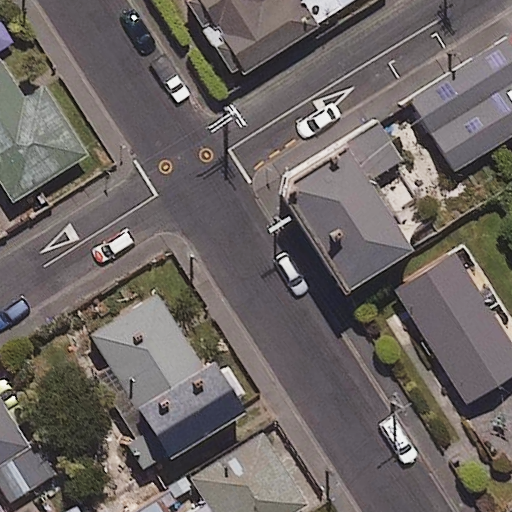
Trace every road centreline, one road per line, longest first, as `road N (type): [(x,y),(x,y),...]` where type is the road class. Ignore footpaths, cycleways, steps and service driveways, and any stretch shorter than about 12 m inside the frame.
road 1 (residential): [(194,171),(411,511)]
road 2 (residential): [(464,0),(194,171)]
road 3 (residential): [(194,171),(0,294)]
road 4 (residential): [(85,0),(194,171)]
